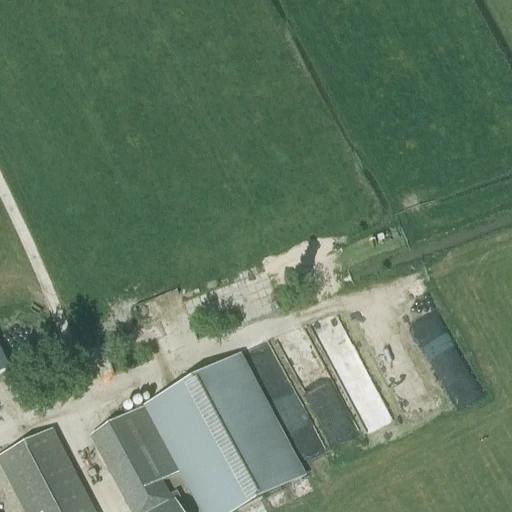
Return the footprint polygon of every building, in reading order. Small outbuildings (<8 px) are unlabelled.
[(362,322),(408,416),(433,403),(387,310),(362,322)] [(336,313),(311,324),(323,351),(348,340),(336,313)] [(486,398),(453,323),(422,336),(455,411),(486,398)] [(292,366),(318,355),(308,331),(282,341),(292,366)] [(148,410),(94,439),(111,470),(107,472),(128,511),(178,511),(176,508),(175,507),(174,504),(171,505),(160,484),(181,472),(202,511),(242,511),(265,500),(303,480),(239,361),(148,410)] [(94,511),(53,432),(0,460),(0,468),(23,511),(94,511)]
